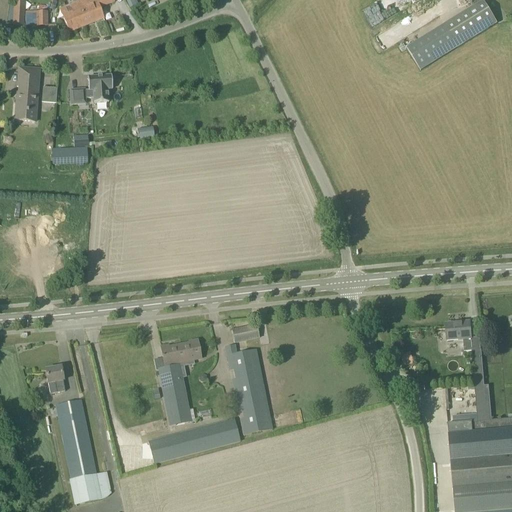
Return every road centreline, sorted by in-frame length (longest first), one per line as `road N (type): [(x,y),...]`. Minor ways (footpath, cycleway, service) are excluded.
road 1 (secondary): [(0,320),(350,282)]
road 2 (unclassified): [(350,282),(325,185),(235,0)]
road 3 (unclassified): [(0,49),(126,41),(235,0)]
road 4 (unclassified): [(421,511),(414,444),(358,320),(350,282)]
road 5 (secondary): [(350,282),(511,269)]
